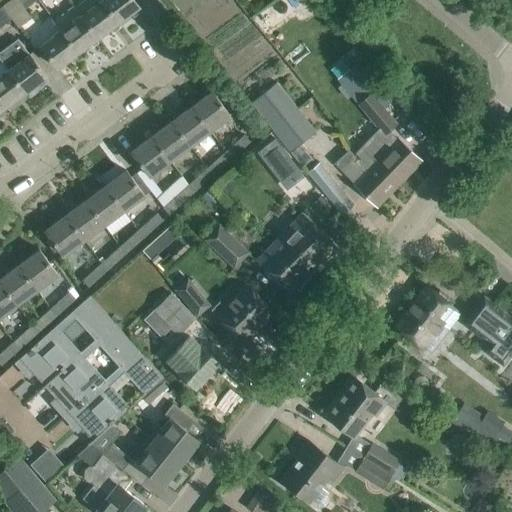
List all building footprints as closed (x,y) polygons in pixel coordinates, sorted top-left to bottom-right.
[(25,9),(36,0),(10,0),(2,7),(16,25),(30,15),(25,9)] [(119,23),(101,0),(100,0),(81,15),(98,38),(119,23)] [(139,8),(133,0),(101,0),(119,23),(139,8)] [(0,8),(0,30),(3,34),(16,25),(2,7),(0,8)] [(78,53),(98,38),(81,15),(61,30),(78,53)] [(61,30),(40,45),(58,69),(78,53),(61,30)] [(8,69),(25,93),(46,77),(28,54),(8,69)] [(8,69),(0,75),(0,101),(5,108),(10,110),(18,104),(17,99),(25,93),(8,69)] [(317,131),(277,82),(251,103),(302,166),(311,158),(300,144),(317,131)] [(210,131),(230,116),(211,91),(191,106),(210,131)] [(357,104),(383,135),(396,124),(371,93),(357,104)] [(190,146),(210,131),(191,106),(171,121),(190,146)] [(190,146),(171,121),(151,136),(170,161),(190,146)] [(244,134),(224,151),(231,159),(250,142),(244,134)] [(170,161),(151,136),(131,151),(149,176),(170,161)] [(273,138),(256,151),(286,190),(303,176),(273,138)] [(369,155),(361,163),(379,181),(386,173),(398,184),(421,160),(398,138),(376,162),(369,155)] [(377,206),(398,184),(386,173),(379,181),(361,163),(348,150),(333,163),(353,183),(377,206)] [(231,159),(224,151),(206,168),(212,175),(231,159)] [(353,205),(319,162),(307,172),(342,214),(353,205)] [(206,168),(188,184),(195,191),(212,175),(206,168)] [(124,210),(144,195),(125,170),(105,185),(124,210)] [(195,191),(188,184),(181,175),(155,198),(169,214),(195,191)] [(124,210),(105,185),(85,200),(104,225),(124,210)] [(85,200),(65,215),(84,240),(104,225),(85,200)] [(156,213),(137,229),(144,237),(163,220),(156,213)] [(278,239),(314,273),(339,248),(325,234),(303,213),(278,239)] [(65,215),(45,230),(63,255),(84,240),(65,215)] [(172,222),(140,246),(148,257),(180,233),(172,222)] [(218,224),(205,238),(234,266),(247,252),(218,224)] [(144,237),(137,229),(119,245),(126,253),(144,237)] [(256,261),(277,281),(291,295),(314,273),(278,239),(256,261)] [(100,262),(107,270),(126,253),(119,245),(100,262)] [(39,250),(18,265),(37,290),(58,275),(39,250)] [(107,270),(100,262),(81,279),(88,287),(107,270)] [(0,281),(17,305),(37,290),(18,265),(0,278),(0,281)] [(187,279),(175,289),(197,315),(209,305),(187,279)] [(0,317),(17,305),(0,281),(0,317)] [(246,284),(215,315),(243,343),(274,312),(246,284)] [(427,286),(396,326),(422,347),(443,321),(451,326),(461,313),(453,307),(427,286)] [(50,308),(57,315),(76,299),(69,291),(50,308)] [(170,327),(176,334),(194,317),(170,293),(152,310),(153,311),(145,319),(161,336),(170,327)] [(40,390),(82,352),(62,330),(76,317),(96,339),(114,323),(89,296),(16,362),(29,377),(33,373),(44,385),(40,389),(40,390)] [(511,319),(484,297),(468,317),(493,337),(488,343),(484,349),(503,364),(511,352),(511,319)] [(57,315),(50,308),(32,324),(38,332),(57,315)] [(120,366),(138,350),(114,323),(96,339),(82,352),(40,390),(41,390),(45,386),(56,398),(52,402),(64,416),(106,379),(86,357),(101,344),(120,366)] [(32,324),(13,341),(20,348),(38,332),(32,324)] [(20,348),(13,341),(0,352),(0,364),(1,365),(20,348)] [(179,347),(166,361),(195,389),(219,363),(200,346),(195,342),(185,352),(179,347)] [(126,372),(145,394),(163,378),(138,350),(120,366),(106,379),(64,416),(77,431),(82,427),(93,439),(88,443),(89,444),(131,406),(111,384),(126,372)] [(355,378),(326,416),(342,428),(352,436),(353,437),(355,434),(372,413),(375,415),(385,401),(371,390),(355,378)] [(155,428),(148,436),(181,462),(198,440),(195,438),(182,428),(190,417),(172,403),(164,415),(170,419),(160,431),(155,428)] [(452,420),(503,452),(511,437),(511,431),(501,425),(504,421),(487,411),(484,416),(463,403),(452,420)] [(146,449),(136,462),(150,474),(163,484),(181,462),(148,436),(141,446),(146,449)] [(303,453),(281,480),(297,493),(309,502),(317,507),(324,506),(328,501),(327,494),(319,488),(326,479),(331,483),(343,467),(337,463),(323,452),(308,440),(299,451),(303,453)] [(371,444),(363,458),(392,475),(399,463),(401,460),(371,442),(371,444)] [(122,470),(131,459),(110,443),(101,454),(122,470)] [(90,444),(77,456),(89,466),(93,465),(100,455),(101,454),(90,444)] [(28,462),(41,479),(61,463),(47,446),(28,462)] [(88,482),(90,482),(108,496),(97,510),(99,511),(141,511),(146,506),(123,489),(131,479),(107,460),(100,455),(93,465),(89,466),(88,466),(84,469),(83,477),(85,480),(88,482)] [(38,511),(54,499),(20,457),(0,472),(0,493),(15,511),(38,511)] [(392,475),(363,458),(355,471),(382,488),(383,486),(388,489),(395,479),(391,476),(392,475)]
